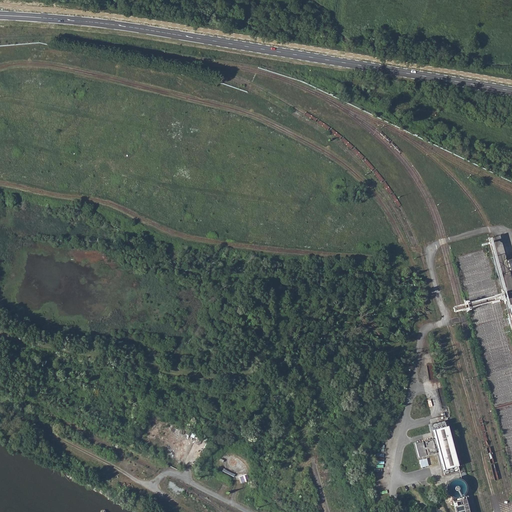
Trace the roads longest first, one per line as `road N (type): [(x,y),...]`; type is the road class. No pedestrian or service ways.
road 1 (track): [(0,67),(41,63),(80,71),(278,127),(363,183),(413,266),(194,237),(109,202),(0,183)]
road 2 (secondary): [(0,15),(129,26),(511,90)]
road 3 (track): [(149,486),(0,408)]
